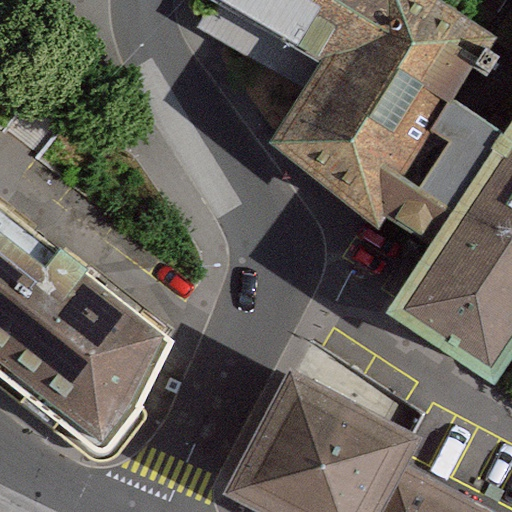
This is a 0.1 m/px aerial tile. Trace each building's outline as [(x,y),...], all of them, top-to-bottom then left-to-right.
[(196,0),(213,10),(200,32),(304,97),(365,0),(196,0)] [(433,0),(365,0),(304,97),(274,141),(380,227),(453,113),(498,40),(433,0)] [(438,265),(397,329),(499,394),(511,374),(511,121),(499,142),(453,113),(380,227),(438,265)] [(0,212),(0,398),(87,468),(106,467),(166,343),(0,212)] [(288,386),(222,511),(389,511),(407,480),(420,455),(288,386)] [(469,511),(407,480),(389,511),(469,511)]
